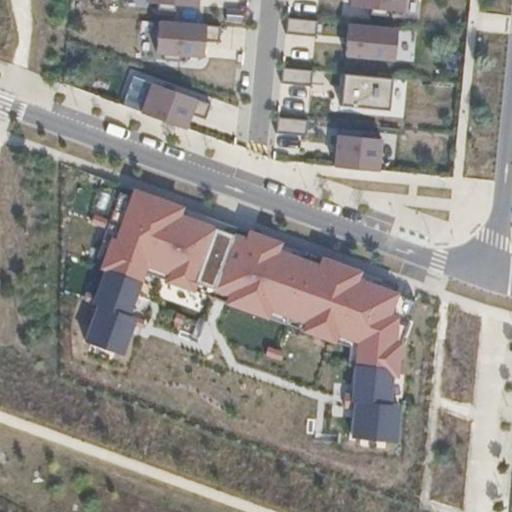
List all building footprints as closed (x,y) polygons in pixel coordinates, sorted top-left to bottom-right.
[(144,0),(144,6),(155,6),(155,15),(178,17),(179,9),(200,11),(200,0),(144,0)] [(404,0),(352,0),(351,8),(372,9),(371,17),(387,18),(387,12),(404,13),(404,0)] [(224,25),(154,21),(152,58),(160,58),(159,66),(183,67),(184,59),(206,61),(207,50),(222,50),(224,25)] [(397,30),(350,25),(347,58),(394,62),(397,30)] [(392,80),(345,75),(342,108),(389,112),(392,80)] [(215,104),(149,80),(136,116),(188,135),(193,119),(207,124),(215,104)] [(381,140),(338,137),(335,169),(378,173),(381,140)] [(181,207),(134,190),(133,195),(120,191),(96,257),(104,259),(102,265),(106,269),(94,302),(101,305),(88,340),(121,352),(134,317),(126,314),(143,268),(193,286),(195,279),(231,292),(227,301),(267,315),(269,310),(305,323),(303,328),(357,349),(350,439),(396,442),(399,404),(388,403),(391,374),(396,375),(399,341),(413,301),(356,281),(359,271),(322,258),(319,266),(279,251),(281,244),(250,232),(247,240),(231,234),(234,226),(204,215),(201,222),(178,214),(181,207)]
